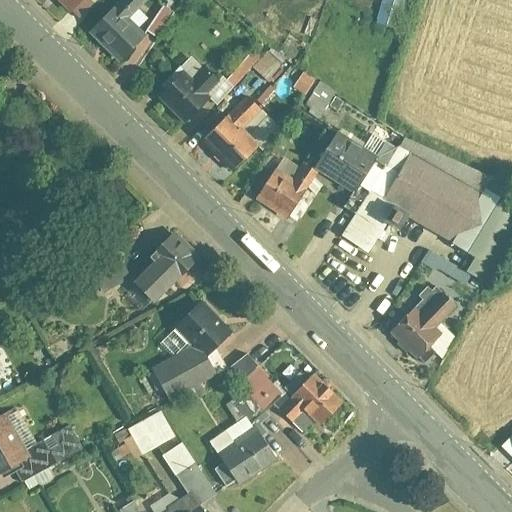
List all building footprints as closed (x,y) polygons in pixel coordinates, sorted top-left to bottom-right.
[(49,0),(68,18),(84,0),(49,0)] [(378,0),(372,22),(393,29),(401,0),(378,0)] [(107,12),(84,34),(114,64),(137,42),(107,12)] [(111,83),(134,102),(171,57),(147,38),(111,83)] [(201,104),(190,93),(202,81),(187,66),(154,99),(180,125),(201,104)] [(300,89),(311,78),(302,71),(292,82),(300,89)] [(241,102),(199,144),(232,176),(252,156),(237,141),(258,119),(241,102)] [(337,134),(317,167),(356,190),(376,159),(337,134)] [(339,240),(362,257),(394,211),(473,267),(510,215),(408,143),(339,240)] [(275,171),(258,197),(289,217),(317,173),(306,166),(294,183),(275,171)] [(96,299),(121,286),(145,308),(175,275),(152,253),(125,281),(106,245),(76,261),(96,299)] [(390,334),(415,358),(455,316),(431,292),(390,334)] [(163,403),(211,376),(185,328),(160,342),(173,365),(149,378),(163,403)] [(257,410),(272,395),(304,428),(332,400),(300,367),(276,390),(243,357),(224,376),(257,410)] [(241,395),(228,404),(244,428),(257,419),(241,395)] [(123,434),(136,458),(172,438),(159,414),(123,434)] [(71,436),(36,455),(15,415),(0,423),(0,422),(0,474),(11,468),(21,486),(80,454),(71,436)] [(213,454),(235,488),(275,463),(253,429),(213,454)] [(182,446),(162,459),(186,495),(196,509),(216,496),(182,446)] [(81,483),(98,511),(134,511),(108,467),(81,483)] [(161,511),(197,511),(196,509),(186,495),(161,511)]
